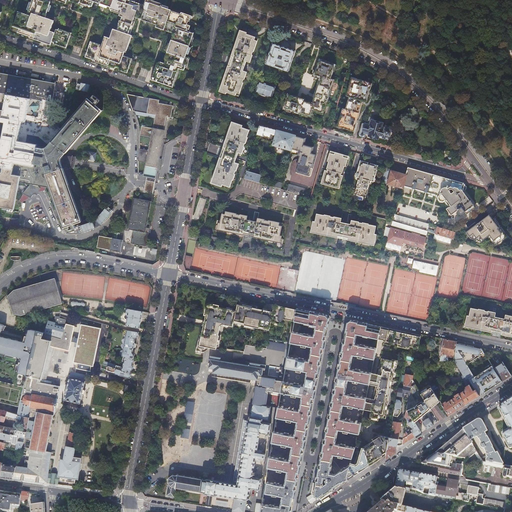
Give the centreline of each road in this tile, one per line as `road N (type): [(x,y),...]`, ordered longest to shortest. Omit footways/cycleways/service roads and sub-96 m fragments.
road 1 (motorway): [(511,267),(0,269)]
road 2 (motorway): [(0,294),(511,293)]
road 3 (residential): [(511,348),(168,275)]
road 4 (secondary): [(501,185),(441,105),(401,69),(354,41),(224,0)]
road 5 (secondary): [(220,0),(375,61),(436,110),(471,156)]
road 6 (residential): [(458,173),(201,101)]
road 7 (secondary): [(314,511),(511,385)]
road 8 (tertiary): [(129,502),(168,275)]
road 9 (residential): [(201,101),(0,33)]
road 10 (residential): [(336,330),(302,511)]
road 11 (tertiary): [(168,275),(201,101)]
road 12 (residential): [(0,286),(53,259),(168,275)]
road 13 (track): [(415,0),(464,55),(511,87)]
